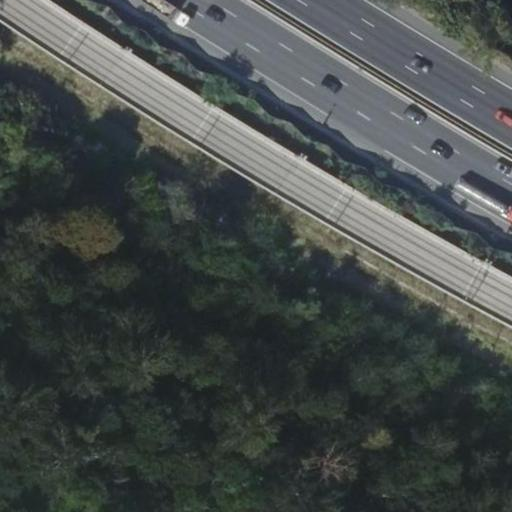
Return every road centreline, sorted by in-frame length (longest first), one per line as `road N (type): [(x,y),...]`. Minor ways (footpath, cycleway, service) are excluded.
road 1 (motorway): [(193,0),(511,194)]
road 2 (motorway): [(511,119),(314,0)]
